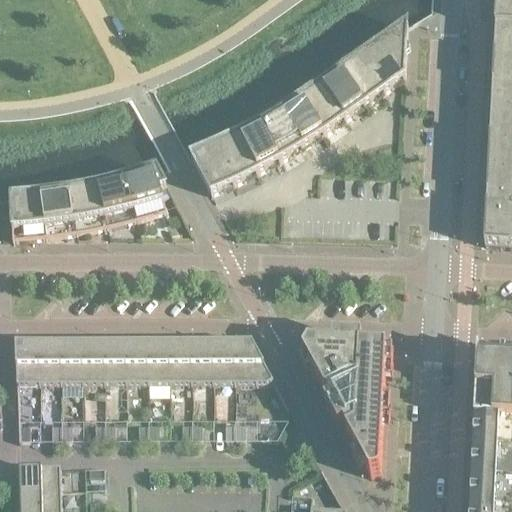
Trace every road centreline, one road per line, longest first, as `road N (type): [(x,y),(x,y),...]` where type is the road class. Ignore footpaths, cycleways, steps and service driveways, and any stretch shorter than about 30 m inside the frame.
road 1 (residential): [(437,268),(0,263)]
road 2 (residential): [(0,330),(263,326),(433,334)]
road 3 (residential): [(437,268),(452,5)]
road 4 (residential): [(422,511),(433,334)]
